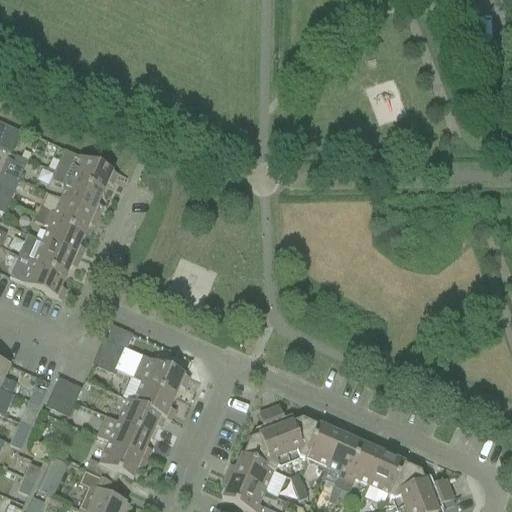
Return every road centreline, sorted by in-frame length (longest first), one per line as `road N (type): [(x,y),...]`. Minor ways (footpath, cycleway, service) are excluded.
road 1 (residential): [(491,511),(499,491),(491,476),(231,364)]
road 2 (residential): [(163,511),(231,364)]
road 3 (residential): [(231,364),(122,315),(85,316)]
road 4 (residential): [(85,316),(135,192)]
